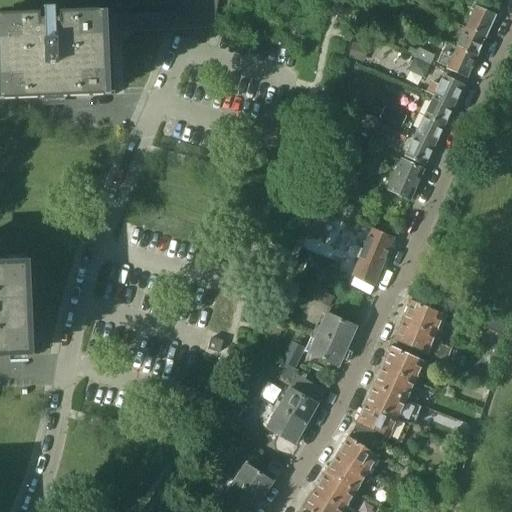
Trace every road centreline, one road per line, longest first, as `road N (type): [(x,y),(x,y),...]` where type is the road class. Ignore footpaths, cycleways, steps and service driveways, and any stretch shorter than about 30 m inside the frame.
road 1 (residential): [(271,511),(326,429),(405,272),(511,28)]
road 2 (residential): [(28,511),(59,412),(87,274),(177,49)]
